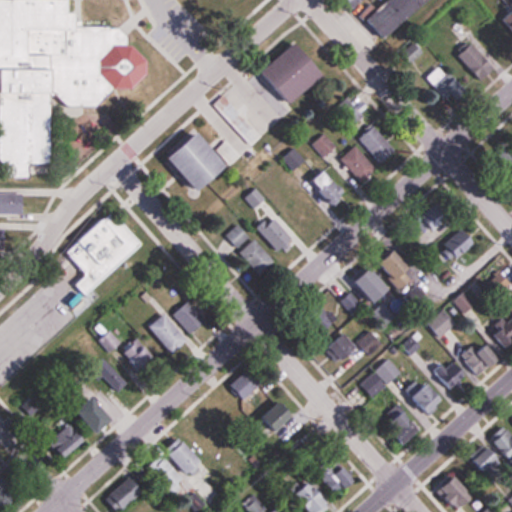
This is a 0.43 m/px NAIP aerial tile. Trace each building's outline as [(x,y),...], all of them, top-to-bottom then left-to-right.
[(3,178),(34,178),(34,165),(55,165),(55,96),(65,97),(65,106),(105,106),(105,89),(146,90),(146,45),(127,44),(127,27),(80,27),(80,0),(0,0),(0,70),(4,71),(3,178)] [(328,72),(299,41),(265,73),(293,104),(328,72)] [(428,75),(433,84),(446,76),(441,67),(428,75)] [(263,135),(224,96),(214,105),(253,145),(263,135)] [(203,192),(233,165),(202,132),(173,159),(203,192)] [(346,191),(326,169),(311,183),(331,205),(346,191)] [(0,213),(24,214),(24,194),(0,194),(0,213)] [(144,243),(114,210),(68,253),(87,273),(76,283),(87,295),(144,243)] [(263,226),(274,253),(288,248),(278,220),(263,226)] [(226,234),(237,247),(249,237),(239,224),(226,234)] [(445,252),(465,259),(474,234),(454,227),(445,252)] [(276,260),(254,238),(239,253),(261,275),(276,260)] [(416,282),(391,257),(381,267),(405,292),(416,282)] [(355,281),(370,301),(387,290),(373,269),(355,281)] [(190,334),(207,322),(192,300),(175,312),(190,334)] [(511,309),(490,333),(509,350),(511,345),(511,307),(511,309)] [(149,326),(174,354),(190,339),(165,312),(149,326)] [(122,342),(109,329),(98,339),(111,352),(122,342)] [(343,362),(359,350),(346,330),(329,342),(343,362)] [(359,340),(369,353),(381,343),(371,330),(359,340)] [(122,348),(142,379),(158,368),(139,337),(122,348)] [(129,382),(104,355),(94,365),(119,392),(129,382)] [(446,366),(441,361),(432,370),(449,388),(468,370),(456,357),(446,366)] [(375,370),(389,384),(402,371),(388,358),(375,370)] [(231,385),(246,399),(262,383),(247,369),(231,385)] [(412,397),(432,414),(446,396),(426,380),(412,397)] [(115,425),(100,395),(80,405),(94,435),(115,425)] [(274,421),(289,414),(285,404),(270,411),(274,421)] [(223,441),(201,419),(184,435),(206,458),(223,441)] [(57,452),(85,449),(83,421),(54,424),(57,452)] [(511,455),(511,427),(505,421),(489,439),(510,458),(511,455)] [(167,453),(190,476),(202,464),(179,440),(167,453)] [(220,461),(232,473),(249,456),(238,445),(220,461)] [(357,481),(334,456),(318,471),(341,496),(357,481)] [(180,485),(157,462),(147,472),(170,495),(180,485)] [(0,511),(4,511),(23,494),(2,472),(0,474),(0,511)] [(127,511),(158,511),(162,509),(133,475),(105,499),(116,511),(125,511),(127,511)] [(323,511),(333,503),(311,479),(295,494),(312,511),(323,511)] [(289,511),(280,503),(271,511),(289,511)]
